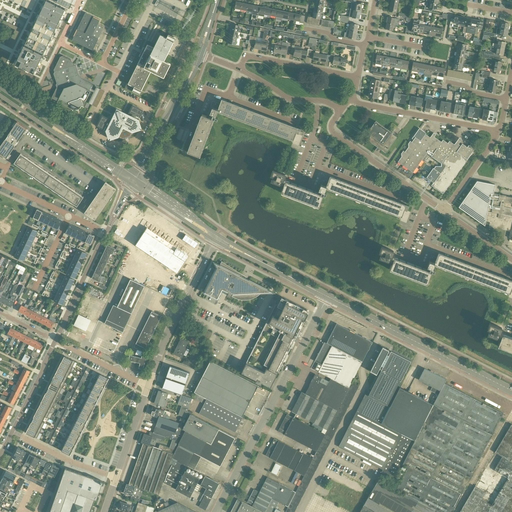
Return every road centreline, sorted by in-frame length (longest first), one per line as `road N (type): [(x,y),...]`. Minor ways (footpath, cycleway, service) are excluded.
road 1 (unclassified): [(214,511),(327,298)]
road 2 (secondary): [(511,391),(327,298)]
road 3 (unclassified): [(147,387),(215,237)]
road 4 (secondary): [(133,179),(0,91)]
road 5 (unclassified): [(444,210),(334,134),(339,110)]
road 6 (unclassified): [(351,96),(496,132)]
road 7 (tertiary): [(199,53),(133,179)]
road 8 (residential): [(94,185),(27,139),(0,182)]
road 9 (secondary): [(327,298),(215,237)]
road 10 (residential): [(357,77),(251,55),(238,69)]
road 11 (residential): [(55,341),(0,453)]
road 12 (residential): [(106,232),(55,341)]
